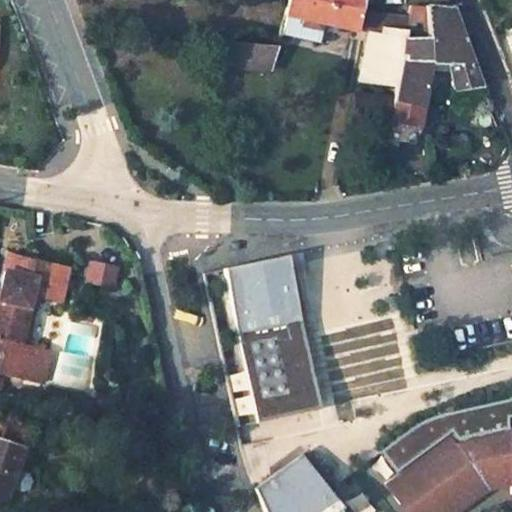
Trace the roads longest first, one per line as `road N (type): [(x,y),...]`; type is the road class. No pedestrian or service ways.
road 1 (residential): [(133,210),(289,220),(511,177)]
road 2 (residential): [(133,210),(155,267),(187,428),(216,511)]
road 3 (residential): [(55,0),(133,210)]
road 4 (residential): [(470,0),(511,135)]
road 5 (residential): [(0,186),(133,210)]
